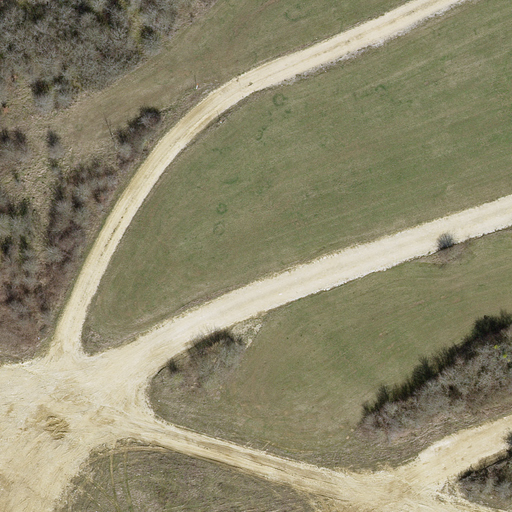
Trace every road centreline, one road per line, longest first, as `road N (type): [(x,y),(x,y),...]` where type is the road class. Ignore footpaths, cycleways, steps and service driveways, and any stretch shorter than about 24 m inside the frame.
road 1 (track): [(438,0),(224,98),(173,140),(127,202),(78,298),(49,391)]
road 2 (track): [(0,396),(119,377),(206,319),(511,213)]
road 3 (track): [(416,511),(49,391)]
road 4 (track): [(511,431),(382,489),(352,511)]
